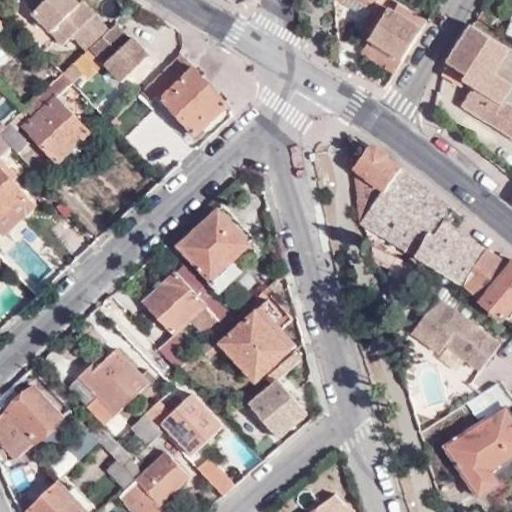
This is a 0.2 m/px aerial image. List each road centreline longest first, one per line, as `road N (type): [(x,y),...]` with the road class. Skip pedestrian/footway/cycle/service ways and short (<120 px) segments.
road 1 (residential): [(0,351),(280,107)]
road 2 (residential): [(350,415),(280,107)]
road 3 (secondary): [(388,127),(511,227)]
road 4 (residential): [(232,511),(350,415)]
road 5 (residential): [(388,127),(466,0)]
